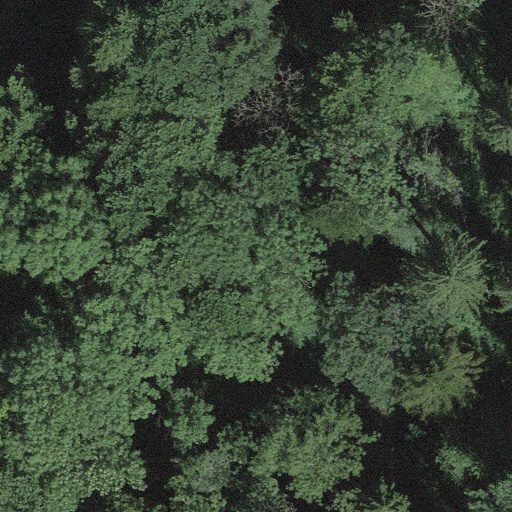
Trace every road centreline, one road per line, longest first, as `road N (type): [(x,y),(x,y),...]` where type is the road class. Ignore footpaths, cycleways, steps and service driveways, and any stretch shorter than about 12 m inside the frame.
road 1 (track): [(0,110),(38,245),(80,304),(191,395)]
road 2 (track): [(191,395),(280,419),(425,419),(511,394)]
road 3 (track): [(0,451),(191,395)]
